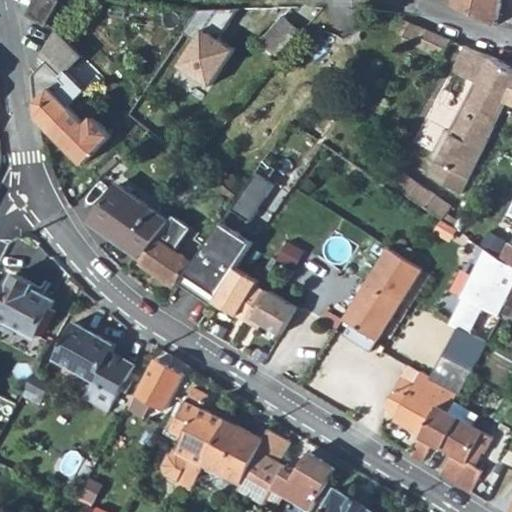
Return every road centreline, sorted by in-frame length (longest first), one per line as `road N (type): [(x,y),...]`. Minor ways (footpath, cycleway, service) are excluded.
road 1 (residential): [(463,511),(161,330),(102,281),(33,198)]
road 2 (residential): [(33,198),(1,0)]
